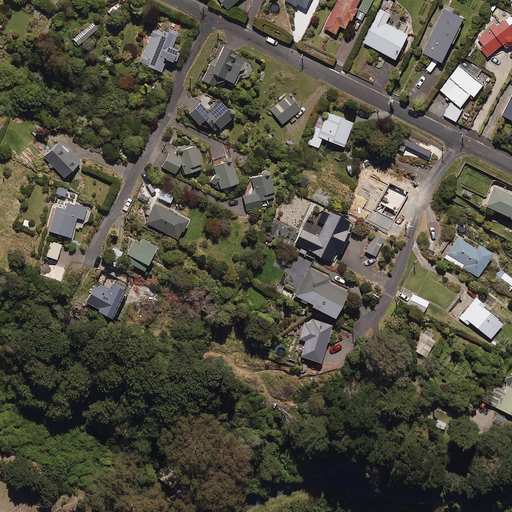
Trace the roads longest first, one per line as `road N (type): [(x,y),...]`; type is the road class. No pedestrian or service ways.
road 1 (residential): [(230,511),(302,479),(426,496),(511,483)]
road 2 (residential): [(461,143),(212,19)]
road 3 (residential): [(212,19),(149,162),(109,230)]
road 4 (residential): [(365,339),(395,286),(428,195),(461,143)]
